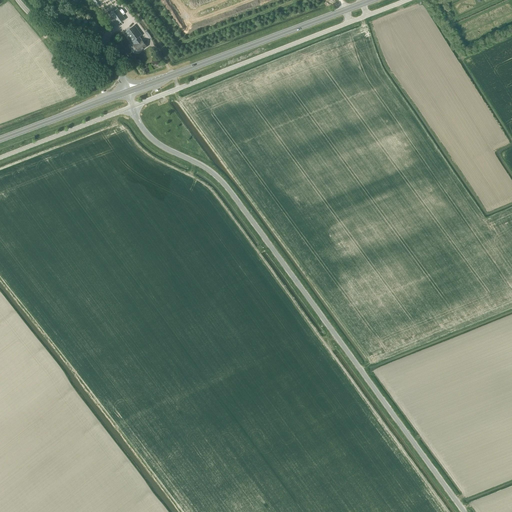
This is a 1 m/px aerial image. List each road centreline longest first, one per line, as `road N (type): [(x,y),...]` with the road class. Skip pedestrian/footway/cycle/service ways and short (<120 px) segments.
road 1 (tertiary): [(464,511),(229,189),(149,136),(132,106)]
road 2 (unclassified): [(132,106),(405,0)]
road 3 (primary): [(126,91),(370,0)]
road 4 (unclassified): [(126,91),(107,53),(49,27),(18,0)]
road 5 (unclassified): [(0,157),(132,106)]
road 6 (primary): [(0,138),(126,91)]
